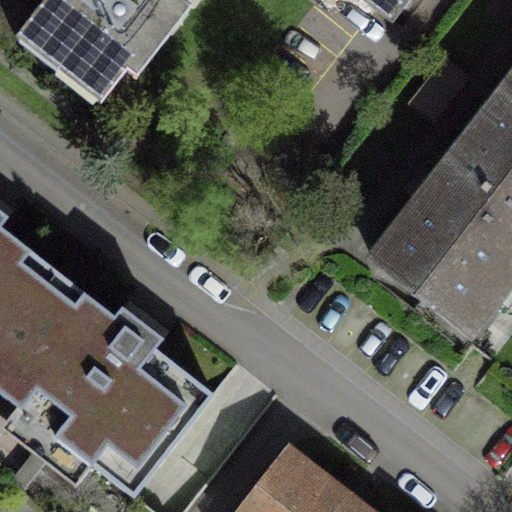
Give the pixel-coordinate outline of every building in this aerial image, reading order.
[(409,0),(58,0),(30,38),(102,93),(124,65),(139,76),(196,0),(363,0),(393,23),(409,0)] [(511,83),(478,128),(511,154),(511,83)] [(511,259),(511,154),(478,128),(375,259),(471,335),(498,301),(486,292),(511,259)] [(0,393),(135,499),(216,395),(158,350),(164,341),(123,308),(115,319),(0,229),(0,226),(6,218),(0,213),(0,393)] [(360,511),(285,454),(240,511),(360,511)]
